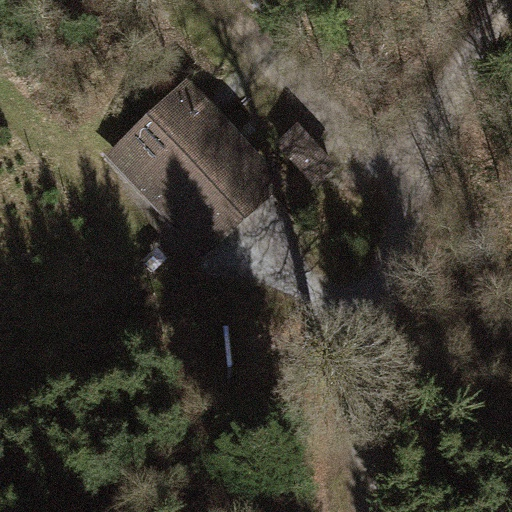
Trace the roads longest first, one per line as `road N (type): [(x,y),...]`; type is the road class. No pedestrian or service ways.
road 1 (track): [(506,0),(411,191),(371,376),(371,511)]
road 2 (track): [(411,191),(257,54)]
road 3 (track): [(371,376),(256,248)]
